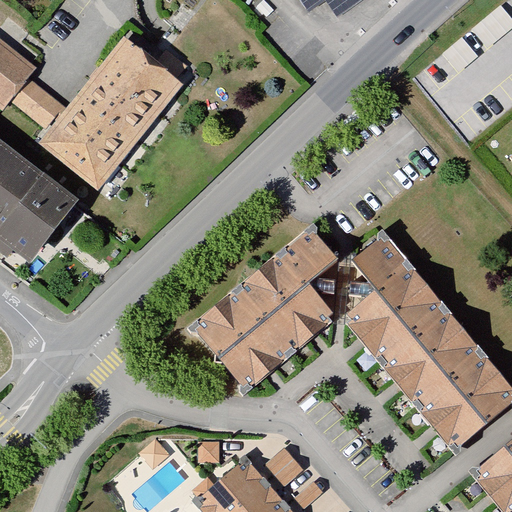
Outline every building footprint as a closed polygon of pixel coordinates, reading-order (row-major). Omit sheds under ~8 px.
[(366,0),(295,0),(308,19),(326,6),(338,20),(366,0)] [(38,144),(99,191),(197,68),(174,50),(161,67),(123,37),(38,144)] [(35,69),(0,40),(0,107),(3,110),(35,69)] [(29,262),(73,207),(0,148),(0,255),(8,245),(29,262)] [(315,231),(283,256),(314,295),(337,297),(338,283),(318,281),(341,263),(315,231)] [(373,286),(353,285),(352,298),(373,299),(413,266),(386,234),(353,262),(373,286)] [(283,256),(238,291),(292,359),(337,324),(314,295),(283,256)] [(382,367),(450,310),(413,266),(373,299),(345,322),(382,367)] [(238,291),(191,329),(245,397),(292,359),(238,291)] [(420,413),(488,357),(450,310),(382,367),(420,413)] [(458,458),(511,413),(511,385),(488,357),(420,413),(458,458)] [(223,440),(203,441),(203,460),(224,459),(223,440)] [(168,458),(157,446),(143,458),(154,470),(168,458)] [(268,465),(288,485),(305,468),(286,448),(268,465)] [(511,511),(511,453),(477,482),(502,511),(511,511)] [(240,511),(268,488),(247,464),(195,509),(197,511),(240,511)] [(285,511),(287,510),(268,488),(240,511),(285,511)]
